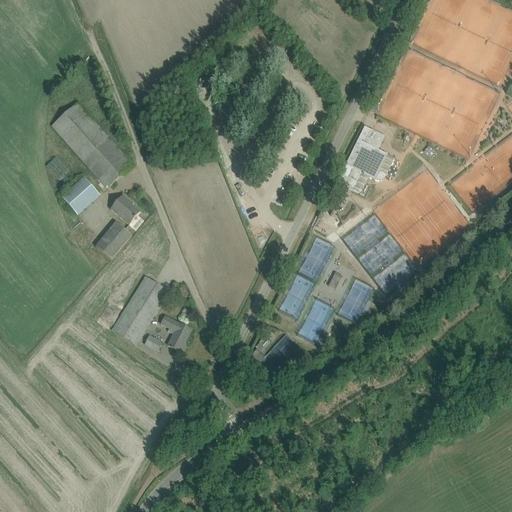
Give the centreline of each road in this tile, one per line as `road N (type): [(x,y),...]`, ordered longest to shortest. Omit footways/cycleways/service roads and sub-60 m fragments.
road 1 (unclassified): [(231,360),(406,0)]
road 2 (unclassified): [(231,360),(198,302),(90,32)]
road 3 (tertiary): [(239,431),(430,302),(511,225)]
road 4 (tertiary): [(143,511),(169,480),(239,431)]
